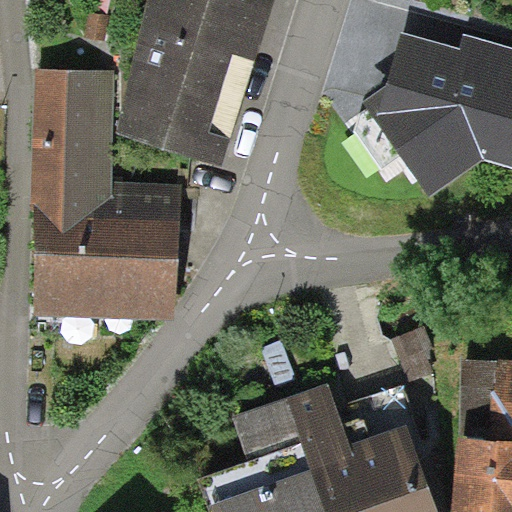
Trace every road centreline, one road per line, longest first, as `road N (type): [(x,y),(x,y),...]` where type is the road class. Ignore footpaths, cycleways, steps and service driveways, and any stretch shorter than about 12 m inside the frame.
road 1 (residential): [(23,511),(4,411),(12,0)]
road 2 (residential): [(27,511),(150,384),(256,244)]
road 3 (residential): [(256,244),(316,262),(435,256),(511,242)]
road 4 (residential): [(256,244),(325,0)]
